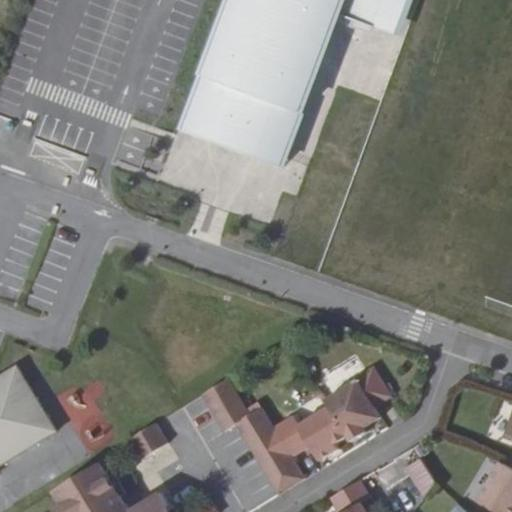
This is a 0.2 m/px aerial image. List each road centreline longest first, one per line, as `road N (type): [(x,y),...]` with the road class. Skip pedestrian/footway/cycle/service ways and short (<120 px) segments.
road 1 (residential): [(101,218),(453,343)]
road 2 (residential): [(453,343),(426,422),(286,511)]
road 3 (unknown): [(238,511),(180,405)]
